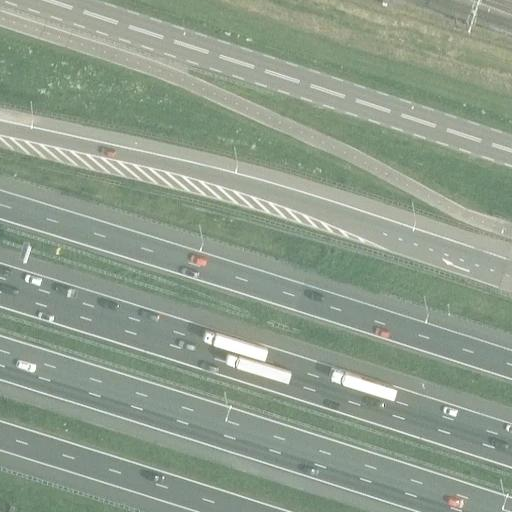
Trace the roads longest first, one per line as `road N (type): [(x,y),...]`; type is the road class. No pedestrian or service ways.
road 1 (motorway): [(511,368),(0,204)]
road 2 (motorway): [(511,450),(0,288)]
road 3 (motorway): [(511,276),(256,190),(0,129)]
road 4 (motorway): [(0,356),(481,511)]
road 5 (secondary): [(511,150),(50,0)]
road 6 (motorway): [(0,435),(241,511)]
